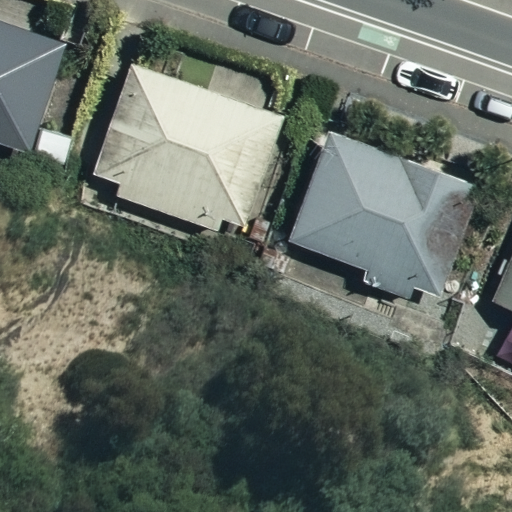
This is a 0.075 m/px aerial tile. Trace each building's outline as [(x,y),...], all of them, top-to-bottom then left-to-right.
[(0,145),(34,158),(75,49),(0,20),(0,145)] [(101,177),(127,186),(122,199),(223,236),(228,223),(253,232),(293,122),(142,67),(101,177)] [(452,173),(313,114),(263,232),(402,291),(452,173)] [(41,159),(69,168),(77,145),(48,136),(41,159)] [(511,188),(503,185),(452,295),(511,322),(511,188)]
